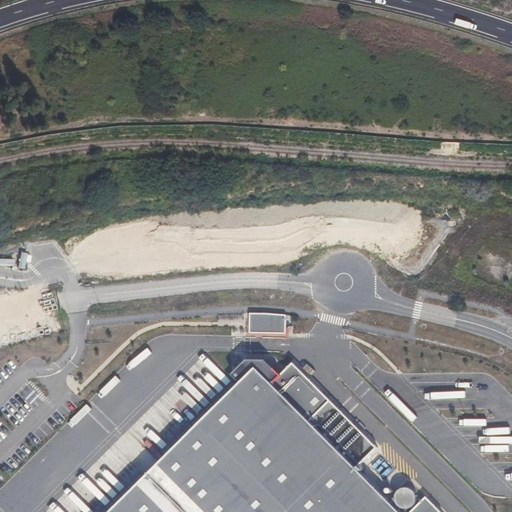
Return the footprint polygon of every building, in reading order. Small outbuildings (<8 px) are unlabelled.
[(268,314),(251,314),(251,332),(286,333),(286,316),(268,314)] [(234,376),(245,388),(261,373),(357,470),(378,450),(294,365),(282,377),(266,361),(248,361),(234,376)] [(245,388),(152,479),(184,511),(397,511),(357,470),(261,373),(245,388)] [(184,511),(152,479),(118,511),(184,511)] [(439,511),(427,499),(414,511),(439,511)]
